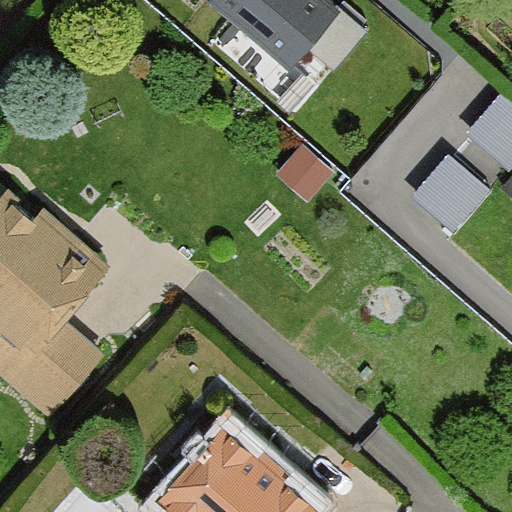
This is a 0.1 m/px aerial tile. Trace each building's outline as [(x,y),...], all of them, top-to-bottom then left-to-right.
[(377,27),(345,0),(210,0),(295,73),(314,51),(339,72),(377,27)] [(475,125),(511,156),(511,83),(475,125)] [(304,140),(287,160),(310,179),(327,160),(304,140)] [(424,190),(463,219),(495,176),(456,147),(424,190)] [(511,172),(502,183),(511,192),(511,172)] [(36,217),(6,191),(0,197),(0,312),(1,313),(0,314),(0,362),(48,405),(97,350),(55,312),(100,261),(42,209),(36,217)] [(306,511),(319,498),(230,419),(163,495),(181,511),(306,511)]
